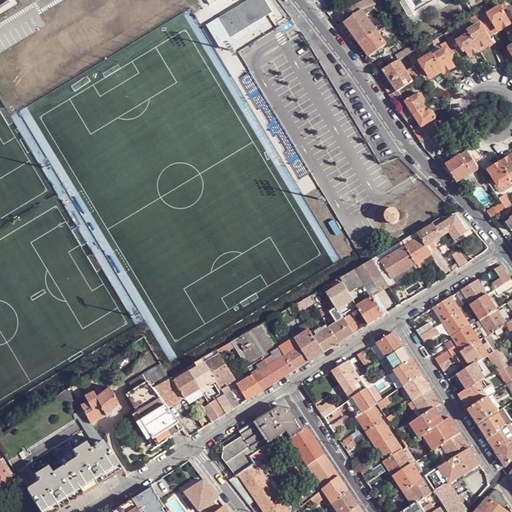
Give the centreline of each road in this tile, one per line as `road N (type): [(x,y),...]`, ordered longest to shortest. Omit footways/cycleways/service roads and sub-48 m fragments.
road 1 (residential): [(505,250),(399,134),(300,0)]
road 2 (residential): [(500,477),(397,317)]
road 3 (residential): [(290,384),(375,511)]
road 4 (residential): [(397,317),(505,250)]
road 5 (residential): [(290,384),(397,317)]
road 6 (residential): [(85,511),(192,445)]
